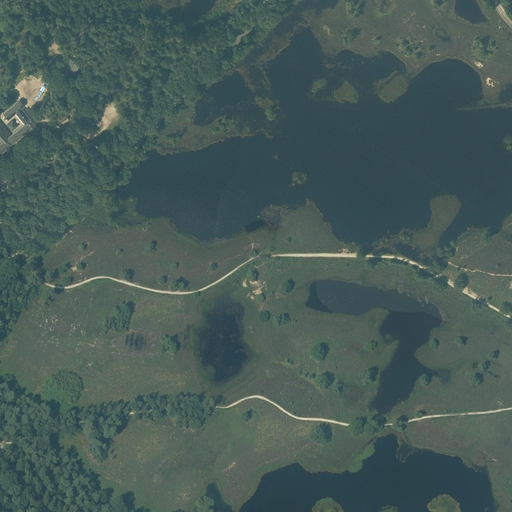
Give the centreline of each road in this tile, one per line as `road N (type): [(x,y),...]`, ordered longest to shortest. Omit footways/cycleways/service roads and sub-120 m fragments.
road 1 (tertiary): [(0,277),(277,0)]
road 2 (track): [(0,9),(250,26)]
